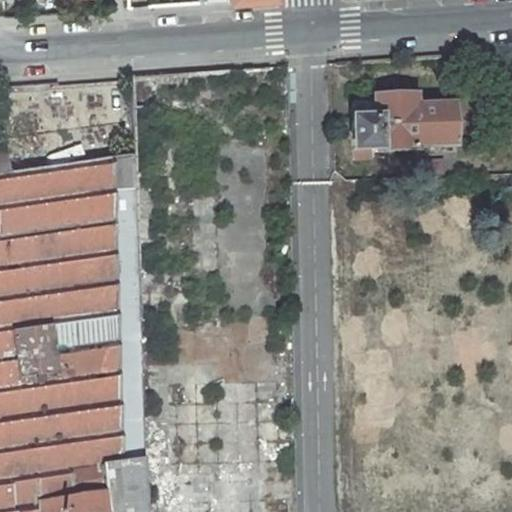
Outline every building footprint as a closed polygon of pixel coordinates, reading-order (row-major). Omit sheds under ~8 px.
[(395,86),(396,98),(408,98),(408,86),(395,86)] [(454,147),(452,107),(415,108),(415,98),(408,98),(396,98),(374,99),(374,102),(354,102),(354,122),(352,122),(353,160),(370,159),(370,151),(376,151),(376,152),(416,151),(416,149),(454,147)] [(0,511),(148,511),(143,460),(123,462),(112,160),(9,174),(6,151),(0,151),(0,511)] [(136,155),(112,160),(123,462),(143,460),(136,281),(136,155)] [(422,162),(422,178),(444,177),(444,161),(422,162)]
